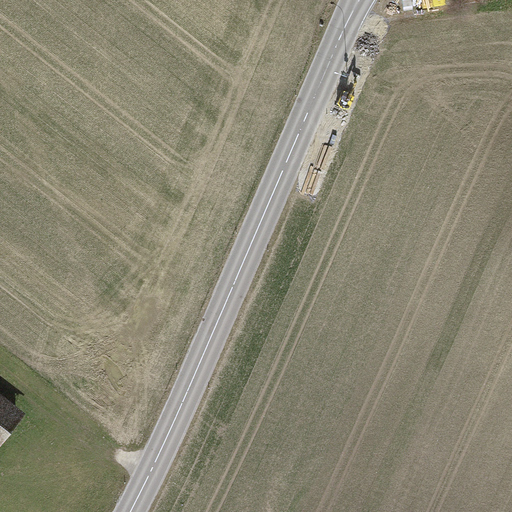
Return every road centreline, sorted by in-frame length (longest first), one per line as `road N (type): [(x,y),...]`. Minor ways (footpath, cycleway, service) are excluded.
road 1 (secondary): [(130,511),(360,0)]
road 2 (track): [(151,472),(35,411)]
